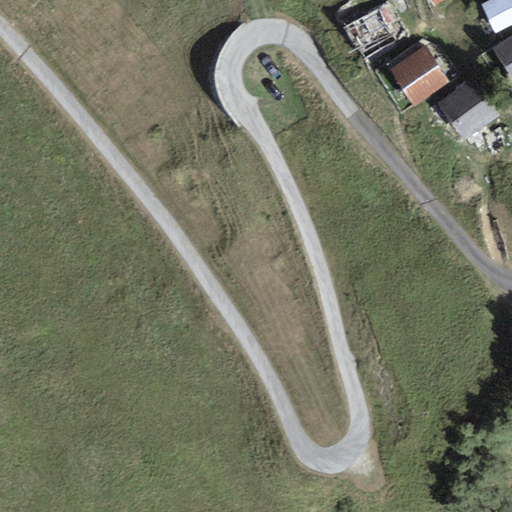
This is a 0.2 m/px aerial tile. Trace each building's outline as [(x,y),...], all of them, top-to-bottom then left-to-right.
[(511,0),(488,0),(466,9),(476,34),(511,19),(511,0)] [(388,5),(342,26),(359,63),(404,42),(388,5)] [(511,32),(474,52),(492,84),(511,73),(511,32)] [(420,52),(383,71),(398,102),(435,83),(420,52)] [(458,88),(424,108),(441,137),(475,117),(458,88)]
